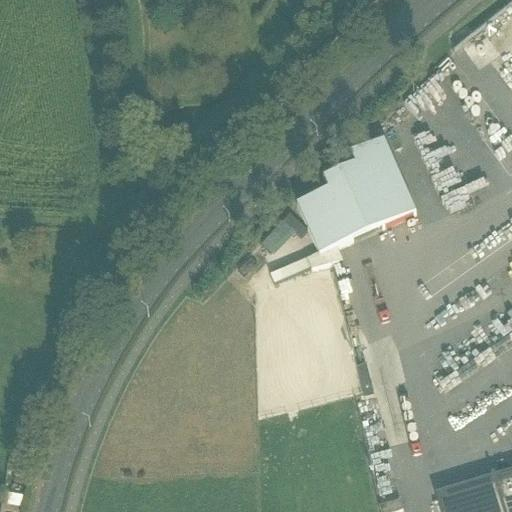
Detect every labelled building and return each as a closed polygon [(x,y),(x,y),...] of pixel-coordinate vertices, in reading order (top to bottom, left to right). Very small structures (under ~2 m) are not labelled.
[(320,261),(320,260),(325,270),(339,267),(334,255),(417,218),(392,163),(384,145),(351,160),(356,171),(324,184),(329,195),(298,209),(306,228),(320,261)] [(301,241),(308,234),(290,218),(261,248),(271,257),(282,245),(293,233),(301,241)] [(366,367),(357,371),(364,400),(366,399),(374,398),(366,367)] [(17,472),(14,483),(25,485),(27,475),(17,472)] [(511,511),(511,482),(445,503),(447,511),(511,511)]
